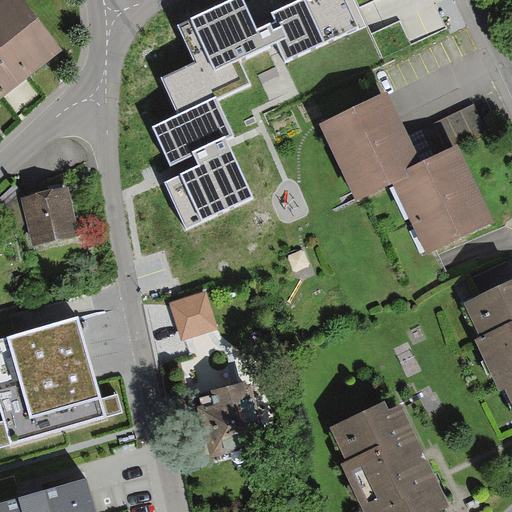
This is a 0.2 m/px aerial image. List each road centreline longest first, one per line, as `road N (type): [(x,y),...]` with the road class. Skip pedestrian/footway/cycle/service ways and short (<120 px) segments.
road 1 (residential): [(101,94),(126,272),(178,511)]
road 2 (residential): [(0,166),(45,122),(101,94)]
